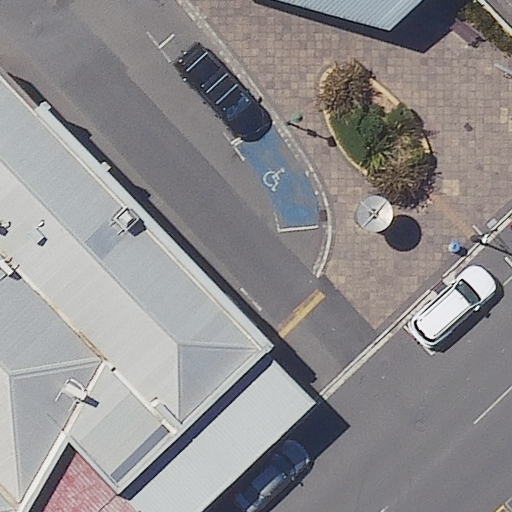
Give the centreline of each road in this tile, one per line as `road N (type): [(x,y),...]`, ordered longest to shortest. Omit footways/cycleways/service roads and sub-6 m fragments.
road 1 (unclassified): [(492,408),(262,232),(80,124),(0,42)]
road 2 (unclassified): [(384,511),(492,408)]
